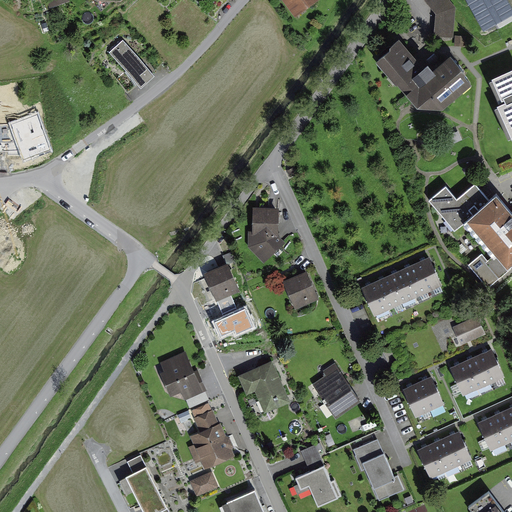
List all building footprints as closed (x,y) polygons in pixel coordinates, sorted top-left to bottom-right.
[(284,0),(298,18),(323,0),(284,0)] [(448,0),(423,0),(434,13),(433,35),(452,37),(456,9),(448,0)] [(511,0),(483,0),(497,25),(511,17),(511,0)] [(423,63),(399,36),(376,57),(418,103),(445,106),(473,81),(450,51),(435,66),(428,59),(423,63)] [(465,36),(455,36),(454,46),(465,46),(465,36)] [(143,59),(125,39),(109,53),(126,72),(119,79),(130,91),(138,84),(142,88),(156,77),(153,74),(159,69),(147,55),(143,59)] [(511,68),(493,78),(503,100),(494,104),(510,140),(511,138),(511,68)] [(462,140),(458,131),(446,136),(450,145),(462,140)] [(511,166),(511,161),(511,159),(499,164),(502,171),(511,166)] [(448,184),(428,200),(455,232),(467,222),(494,255),(486,261),(498,275),(511,263),(511,212),(496,193),(488,199),(476,185),(460,199),(448,184)] [(282,207),(254,206),(253,229),(251,229),(250,245),(266,261),(288,241),(281,233),(282,207)] [(433,255),(364,285),(377,314),(445,284),(433,255)] [(241,290),(228,261),(205,272),(218,300),(241,290)] [(322,297),(310,269),(285,280),(297,307),(322,297)] [(480,315),(455,326),(463,344),(488,333),(480,315)] [(496,347),(454,366),(466,394),(508,375),(496,347)] [(195,370),(186,350),(162,361),(165,366),(160,368),(173,395),(182,390),(187,400),(211,389),(201,368),(195,370)] [(275,359),(240,373),(248,392),(259,388),(267,409),(292,400),(275,359)] [(363,401),(336,362),(324,370),(327,375),(314,383),(339,418),(363,401)] [(436,374),(405,388),(417,416),(448,402),(436,374)] [(511,407),(479,422),(492,450),(511,440),(511,407)] [(216,409),(197,417),(203,430),(191,435),(206,469),(237,455),(216,409)] [(463,429),(420,448),(432,476),(475,458),(463,429)] [(357,448),(380,501),(407,489),(401,475),(397,477),(380,438),(357,448)] [(318,444),(304,450),(311,468),(297,474),(303,488),(309,485),(318,506),(341,496),(318,444)] [(221,485),(214,470),(192,480),(199,495),(221,485)] [(160,511),(163,511),(149,484),(135,491),(146,511),(160,511)] [(134,489),(127,492),(131,505),(138,503),(134,489)] [(263,511),(255,491),(222,505),(225,511),(263,511)] [(508,511),(493,492),(472,507),(475,511),(508,511)] [(410,496),(405,499),(408,505),(413,502),(410,496)]
